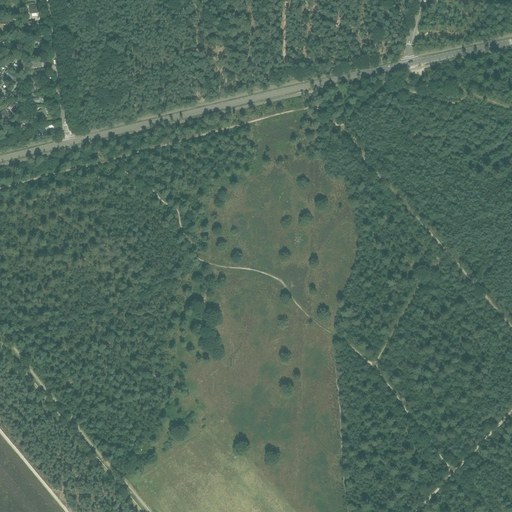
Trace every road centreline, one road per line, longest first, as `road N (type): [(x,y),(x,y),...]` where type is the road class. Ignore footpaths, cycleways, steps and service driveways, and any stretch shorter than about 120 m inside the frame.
road 1 (tertiary): [(67,142),(409,62)]
road 2 (track): [(372,365),(311,319),(277,278),(200,260),(176,206),(107,160)]
road 3 (track): [(319,105),(0,188)]
road 4 (track): [(0,343),(141,511)]
road 5 (track): [(448,253),(319,105)]
road 6 (track): [(468,91),(455,103),(377,91),(339,127)]
road 7 (unclassified): [(67,142),(50,0)]
road 8 (track): [(415,511),(511,410)]
road 9 (track): [(372,365),(420,283),(448,253)]
road 10 (track): [(452,472),(372,365)]
